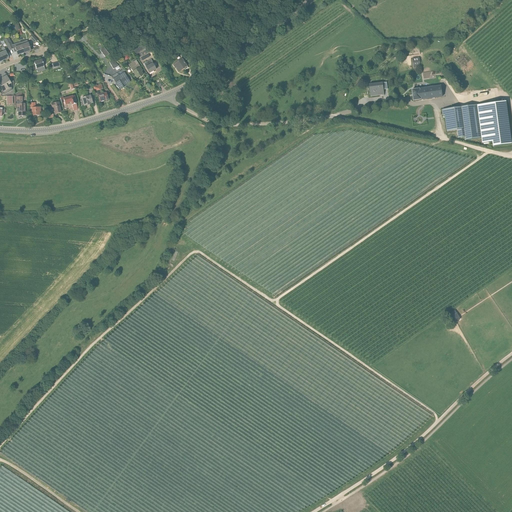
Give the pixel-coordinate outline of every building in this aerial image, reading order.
[(30,51),(28,43),(27,41),(20,43),(21,46),(24,53),(30,51)] [(18,55),(24,53),(21,46),(15,48),(18,55)] [(104,46),(100,49),(106,55),(110,52),(104,46)] [(0,53),(3,60),(9,58),(4,47),(2,48),(3,52),(0,53)] [(40,68),(44,66),(42,59),(34,62),(36,69),(37,72),(41,71),(40,68)] [(182,59),(174,64),(179,72),(187,66),(182,59)] [(113,69),(118,66),(113,60),(109,62),(113,69)] [(142,70),(140,67),(136,60),(129,65),(133,71),(137,78),(143,74),(141,71),(142,70)] [(156,69),(153,63),(152,63),(150,60),(143,64),(145,67),(149,73),(156,69)] [(8,85),(11,83),(6,76),(3,77),(4,78),(0,80),(0,85),(3,92),(10,88),(8,85)] [(119,81),(119,80),(115,82),(118,87),(118,88),(120,90),(123,87),(123,86),(130,82),(126,76),(119,81)] [(384,95),(383,83),(369,85),(370,96),(384,94),(384,95)] [(96,96),(98,96),(100,102),(108,99),(106,93),(102,94),(100,85),(93,87),(94,91),(96,96)] [(442,97),(441,86),(412,90),(413,101),(442,97)] [(18,116),(25,116),(24,104),(22,104),(22,93),(16,94),(17,112),(18,112),(18,116)] [(88,96),(83,97),(82,95),(79,95),(80,98),(82,98),(84,106),(90,104),(90,103),(92,102),(90,96),(88,96)] [(61,103),(64,102),(65,105),(69,104),(68,103),(71,102),(73,110),(78,109),(74,96),(63,99),(63,97),(60,98),(61,103)] [(493,147),(511,144),(506,101),(478,105),(442,109),(443,115),(445,115),(447,132),(457,130),(458,138),(465,137),(465,140),(482,138),(483,144),(493,142),(493,147)] [(52,108),(54,108),(55,114),(61,113),(58,102),(51,104),(52,108)] [(40,107),(35,108),(35,103),(30,103),(30,109),(32,108),(32,116),(39,115),(39,111),(40,111),(40,107)]
